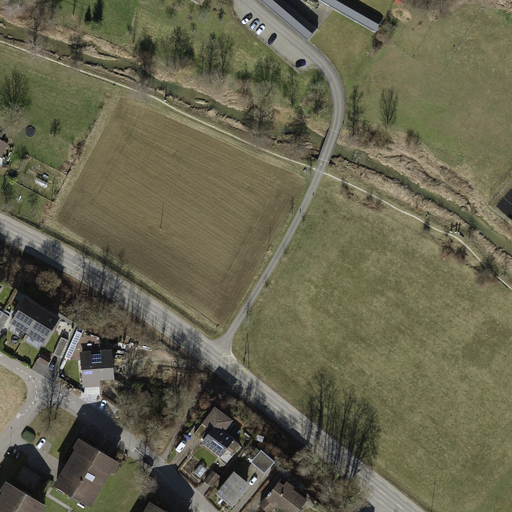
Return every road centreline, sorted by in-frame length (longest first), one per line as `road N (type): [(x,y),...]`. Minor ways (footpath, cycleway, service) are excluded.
road 1 (secondary): [(406,511),(220,362),(125,295),(0,225)]
road 2 (residential): [(199,511),(160,465),(45,386)]
